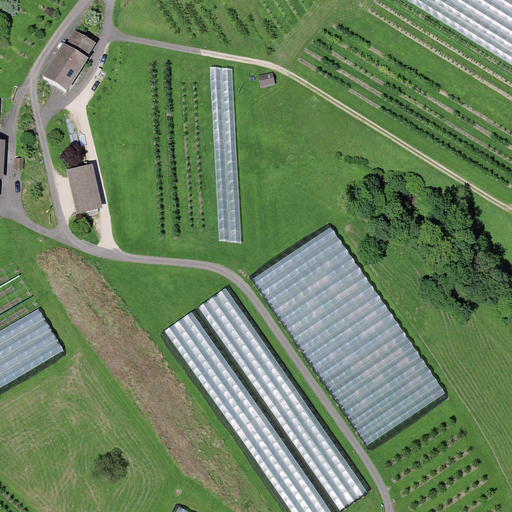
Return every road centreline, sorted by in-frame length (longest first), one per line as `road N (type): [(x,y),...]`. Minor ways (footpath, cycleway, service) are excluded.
road 1 (unclassified): [(86,0),(27,85),(65,239),(106,255),(209,266),(239,281),(376,478),(386,511)]
road 2 (track): [(511,213),(285,72),(106,37),(109,0)]
road 3 (track): [(77,92),(106,212),(106,255)]
road 4 (track): [(65,239),(16,218),(8,138),(0,136)]
